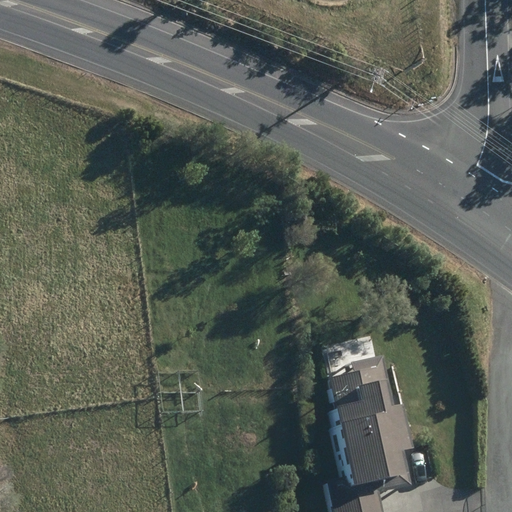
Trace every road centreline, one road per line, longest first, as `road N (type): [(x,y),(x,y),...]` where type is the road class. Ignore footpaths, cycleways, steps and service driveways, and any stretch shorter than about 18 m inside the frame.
road 1 (secondary): [(10,0),(240,87),(384,155),(475,215)]
road 2 (unclassified): [(483,0),(486,141),(475,215)]
